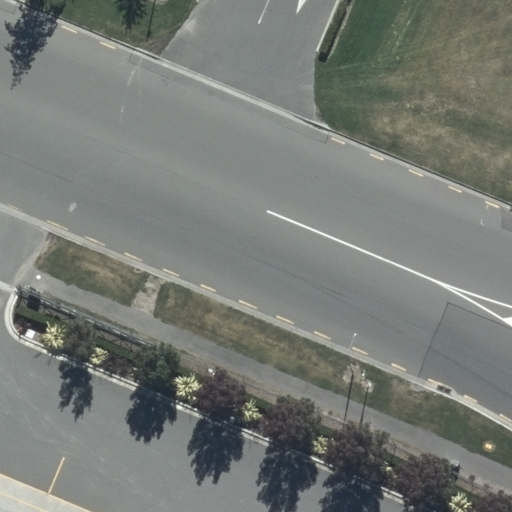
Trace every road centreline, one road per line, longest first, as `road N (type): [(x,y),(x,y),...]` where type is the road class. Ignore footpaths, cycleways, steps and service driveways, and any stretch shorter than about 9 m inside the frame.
road 1 (unclassified): [(377,253),(0,96)]
road 2 (unclassified): [(511,378),(377,253)]
road 3 (unclassified): [(377,253),(511,268)]
